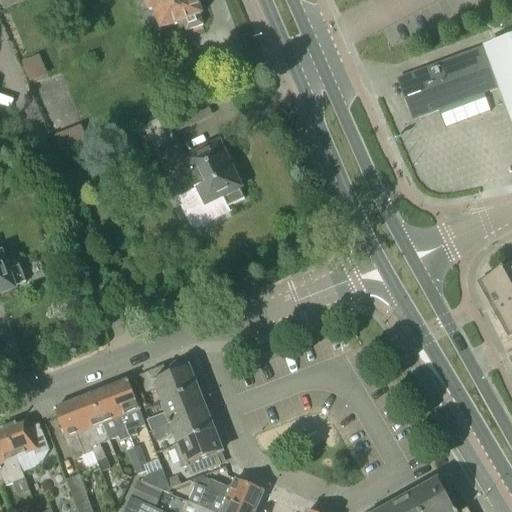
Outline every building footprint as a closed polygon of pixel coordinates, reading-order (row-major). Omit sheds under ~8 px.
[(136,0),(150,36),(161,32),(161,33),(184,25),(187,33),(203,27),(200,17),(202,16),(195,0),(136,0)] [(511,39),(486,49),(500,87),(511,118),(511,39)] [(413,119),(500,87),(486,49),(399,82),(413,119)] [(187,161),(177,142),(165,116),(143,127),(165,172),(173,168),(180,184),(190,180),(195,191),(177,199),(193,232),(231,214),(229,208),(245,200),(240,190),(241,189),(220,145),(187,161)] [(0,295),(15,290),(14,288),(26,284),(20,266),(11,270),(4,252),(0,253),(0,295)] [(511,266),(488,280),(500,303),(493,307),(509,337),(510,337),(510,336),(511,335),(511,266)] [(161,406),(195,392),(186,367),(180,369),(181,373),(175,375),(171,366),(140,378),(147,393),(155,390),(161,406)] [(110,390),(129,438),(138,435),(136,431),(146,427),(129,383),(110,390)] [(121,442),(129,438),(110,390),(92,397),(109,442),(119,438),(121,442)] [(152,433),(204,413),(199,402),(201,398),(200,394),(196,393),(195,392),(161,406),(165,415),(148,422),(152,433)] [(101,445),(109,442),(92,397),(73,404),(92,453),(94,452),(98,462),(106,459),(101,445)] [(72,461),(92,453),(73,404),(55,411),(66,439),(64,440),(72,461)] [(156,443),(173,436),(178,447),(212,434),(212,433),(213,429),(212,425),(208,423),(204,413),(152,433),(156,443)] [(5,431),(17,461),(35,454),(36,457),(49,451),(40,426),(27,431),(24,423),(5,431)] [(26,480),(23,473),(22,474),(17,461),(5,431),(0,432),(0,473),(6,488),(14,485),(26,480)] [(178,447),(174,448),(176,451),(181,466),(183,470),(187,468),(190,477),(220,466),(218,460),(221,458),(212,434),(178,447)] [(132,464),(145,459),(140,447),(127,452),(132,464)] [(111,470),(107,459),(99,462),(103,473),(111,470)] [(145,459),(132,464),(137,476),(149,472),(145,459)] [(149,477),(143,483),(164,492),(170,495),(171,491),(170,490),(166,480),(163,471),(149,477)] [(166,480),(170,490),(181,486),(177,476),(166,480)] [(92,511),(79,477),(66,482),(77,511),(92,511)] [(208,491),(257,511),(264,493),(236,481),(232,491),(202,478),(190,483),(196,486),(197,485),(208,491)] [(410,497),(417,511),(468,511),(468,510),(464,511),(454,511),(448,498),(450,494),(445,484),(440,484),(438,482),(410,497)] [(157,508),(164,492),(143,483),(142,486),(138,484),(132,497),(157,508)] [(256,511),(257,511),(208,491),(201,509),(208,511),(256,511)] [(417,511),(410,497),(390,508),(392,511),(417,511)] [(123,511),(160,511),(130,499),(123,511)] [(208,511),(201,509),(189,504),(186,502),(182,511),(208,511)]
